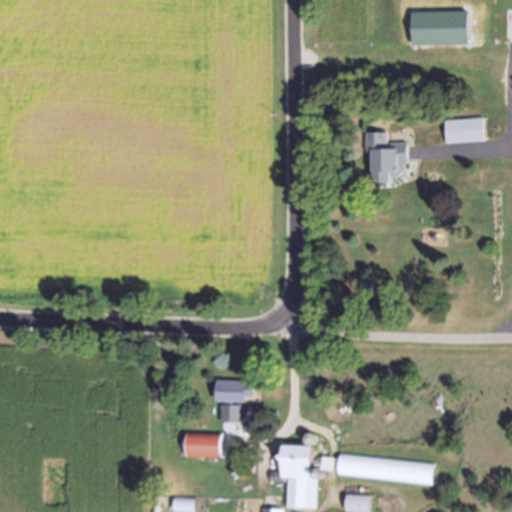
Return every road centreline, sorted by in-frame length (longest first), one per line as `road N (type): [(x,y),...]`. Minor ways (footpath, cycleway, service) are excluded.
road 1 (residential): [(511,333),(0,324)]
road 2 (residential): [(292,333),(288,0)]
